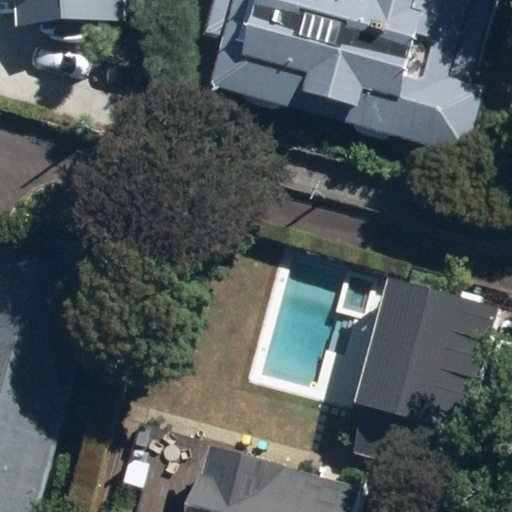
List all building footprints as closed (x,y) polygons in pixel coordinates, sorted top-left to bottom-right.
[(21,0),(24,28),(132,22),(130,0),(21,0)] [(226,0),(217,37),(236,42),(223,89),(476,160),(496,91),(478,86),(501,0),(226,0)] [(52,258),(0,243),(0,511),(43,511),(115,254),(57,238),(52,258)] [(511,309),(406,280),(370,407),(478,437),(511,314),(511,309)] [(371,511),(378,491),(230,450),(212,511),(371,511)]
